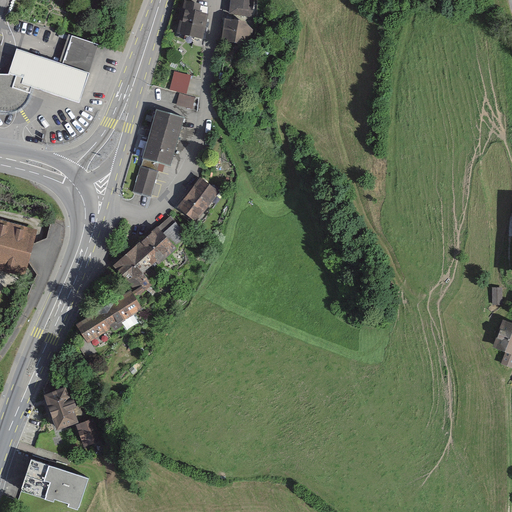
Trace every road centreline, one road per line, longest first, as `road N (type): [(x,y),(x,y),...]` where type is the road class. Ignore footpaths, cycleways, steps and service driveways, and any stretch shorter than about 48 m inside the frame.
road 1 (track): [(296,0),(313,28),(371,217),(411,299),(423,304),(444,293),(479,333),(501,378),(511,378)]
road 2 (primary): [(88,225),(0,450)]
road 3 (primary): [(135,78),(69,180)]
